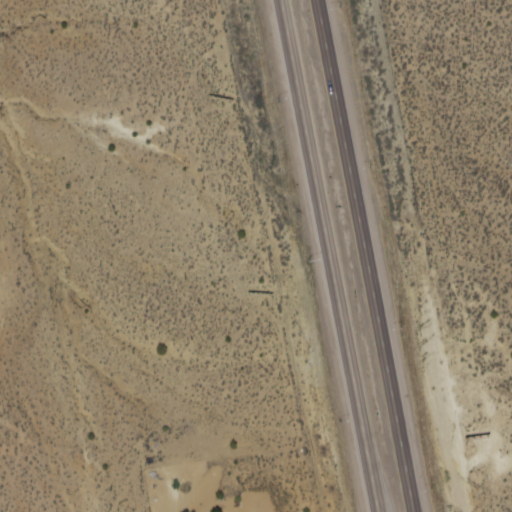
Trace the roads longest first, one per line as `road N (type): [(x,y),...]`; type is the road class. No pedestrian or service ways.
road 1 (trunk): [(412,511),(317,0)]
road 2 (trunk): [(279,0),(372,511)]
